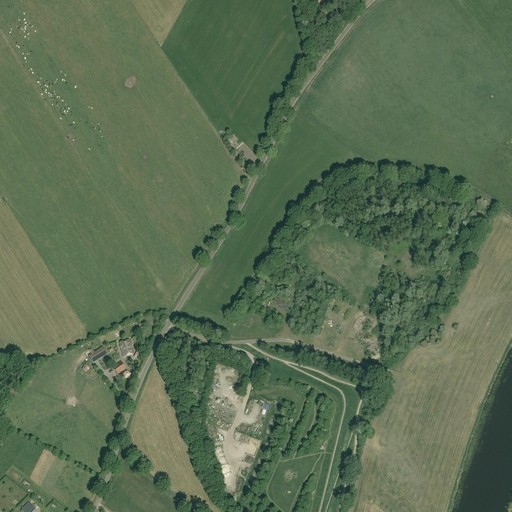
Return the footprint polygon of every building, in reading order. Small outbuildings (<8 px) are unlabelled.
[(348,315),(350,311),(335,304),(333,308),(348,315)] [(372,325),(365,322),(366,320),(356,315),(354,319),(365,325),(364,326),(370,329),(372,325)] [(370,329),(352,321),(350,325),(368,333),(370,329)] [(129,340),(119,343),(123,357),(133,354),(129,340)] [(107,354),(103,347),(89,356),(93,362),(107,354)] [(117,375),(126,369),(121,362),(113,368),(117,375)] [(29,503),(21,510),(23,511),(29,511),(34,508),(29,503)]
